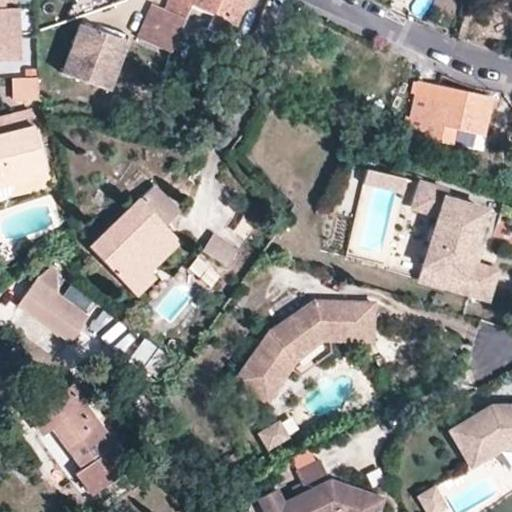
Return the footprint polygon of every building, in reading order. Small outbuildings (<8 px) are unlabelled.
[(0,0),(0,58),(20,57),(17,5),(16,5),(15,0),(0,0)] [(246,0),(167,0),(164,10),(183,19),(179,28),(210,42),(214,33),(228,38),(246,0)] [(137,39),(168,53),(169,53),(179,28),(183,19),(164,10),(152,4),(137,39)] [(108,90),(116,69),(104,64),(114,38),(80,25),(62,72),(108,90)] [(127,43),(114,38),(104,64),(116,69),(127,43)] [(179,65),(167,62),(162,82),(175,85),(179,65)] [(484,137),(491,98),(419,82),(408,133),(470,146),(472,135),(484,137)] [(0,136),(35,127),(31,113),(0,120),(0,136)] [(0,136),(0,180),(3,179),(5,187),(13,186),(48,176),(35,127),(0,136)] [(495,161),(498,149),(485,146),(483,158),(495,161)] [(365,163),(361,177),(399,189),(404,174),(365,163)] [(181,211),(143,174),(128,188),(139,198),(88,246),(130,291),(152,271),(139,259),(170,230),(166,226),(181,211)] [(475,238),(484,207),(444,195),(446,188),(420,180),(412,203),(438,211),(423,261),(423,262),(446,269),(442,282),(444,282),(487,296),(496,268),(468,259),(470,253),(475,238)] [(13,186),(5,187),(0,188),(0,202),(17,197),(13,186)] [(182,243),(170,230),(139,259),(152,271),(182,243)] [(214,233),(201,251),(227,268),(238,249),(214,233)] [(480,240),(475,238),(470,253),(476,255),(480,240)] [(446,269),(423,262),(423,261),(422,260),(417,276),(443,284),(444,282),(442,282),(446,269)] [(85,315),(54,294),(52,271),(47,267),(33,278),(15,304),(67,340),(85,315)] [(157,277),(152,271),(130,291),(136,296),(157,277)] [(371,299),(310,297),(266,328),(232,376),(263,398),(287,365),(292,358),(320,336),(327,336),(344,337),(345,321),(371,322),(371,299)] [(371,322),(345,321),(344,337),(370,338),(371,322)] [(328,350),(327,336),(320,336),(292,358),(287,365),(297,372),(328,350)] [(91,400),(76,380),(29,416),(43,435),(51,428),(81,466),(75,470),(92,491),(126,464),(110,444),(113,442),(85,406),(91,400)] [(511,399),(490,400),(451,425),(472,460),(503,441),(503,436),(511,435),(511,399)] [(286,434),(276,419),(256,432),(267,447),(286,434)] [(49,449),(65,470),(74,463),(57,442),(49,449)] [(378,511),(383,499),(330,477),(279,502),(273,488),(258,495),(265,511),(378,511)] [(450,500),(457,511),(465,511),(495,495),(496,493),(496,490),(489,479),(487,479),(485,479),(450,500)] [(431,481),(411,493),(422,511),(434,511),(446,505),(431,481)]
